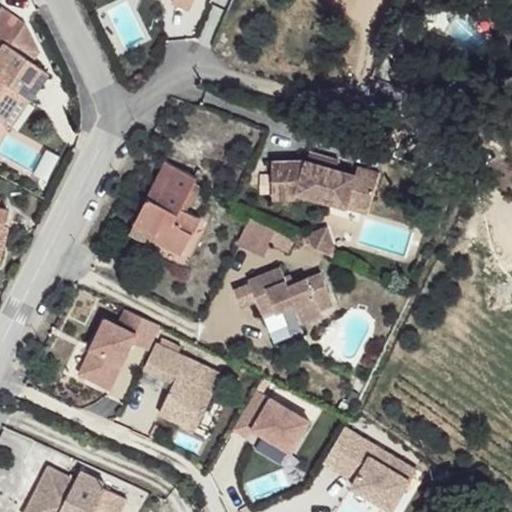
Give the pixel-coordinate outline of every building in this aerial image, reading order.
[(173,0),(172,3),(190,11),(195,0),(173,0)] [(0,121),(2,123),(23,93),(33,100),(51,75),(12,48),(27,25),(4,9),(0,16),(0,121)] [(11,130),(33,100),(23,93),(2,123),(11,130)] [(297,200),(327,209),(329,202),(349,208),(351,200),(371,206),(380,178),(356,171),(354,180),(333,175),(318,171),(321,162),(307,158),(305,167),(270,167),(272,205),(296,205),(297,200)] [(152,231),(147,243),(160,249),(156,254),(187,269),(210,222),(183,208),(198,178),(168,162),(136,224),(152,231)] [(337,166),(321,162),(318,171),(333,175),(337,166)] [(0,204),(0,196),(0,195),(0,227),(4,228),(9,207),(0,204)] [(329,202),(327,209),(367,219),(371,206),(351,200),(349,208),(329,202)] [(274,233),(245,219),(234,244),(263,257),(274,233)] [(130,234),(147,243),(152,231),(136,224),(130,234)] [(9,230),(4,228),(0,227),(0,262),(1,263),(9,230)] [(241,309),(255,303),(266,334),(288,326),(283,312),(294,308),(300,325),(321,317),(316,305),(330,300),(320,274),(285,285),(279,270),(247,281),(248,284),(234,289),(241,309)] [(150,357),(162,333),(126,316),(119,332),(107,326),(80,381),(112,396),(134,350),(150,357)] [(197,434),(222,376),(157,344),(148,364),(178,378),(162,417),(197,434)] [(314,418),(261,387),(238,426),(251,435),(257,426),(295,450),(314,418)] [(328,459),(357,479),(381,446),(349,424),(328,459)] [(357,479),(353,485),(391,511),(435,511),(448,494),(381,446),(357,479)] [(106,481),(83,470),(77,482),(50,468),(27,511),(122,511),(129,500),(103,485),(106,481)]
